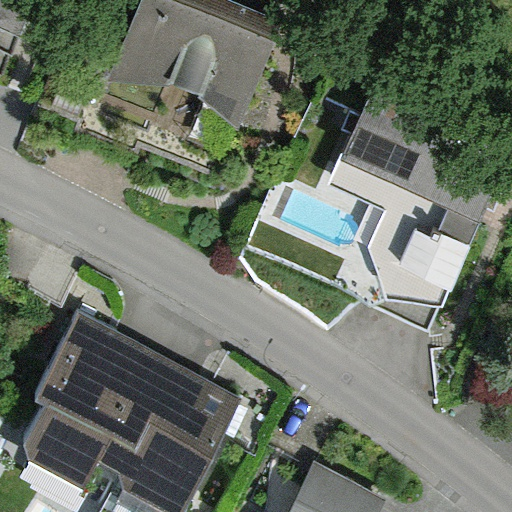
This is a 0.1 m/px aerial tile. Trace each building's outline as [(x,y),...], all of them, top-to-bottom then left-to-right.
[(0,0),(0,51),(9,55),(31,0),(0,0)] [(203,0),(151,0),(120,71),(181,98),(230,119),(270,29),(203,0)] [(394,294),(428,310),(491,176),(361,114),(318,205),(372,230),(351,274),(394,294)] [(160,355),(82,312),(22,420),(99,464),(160,355)] [(238,399),(160,355),(99,464),(177,507),(238,399)] [(369,511),(375,499),(320,472),(300,511),(369,511)]
